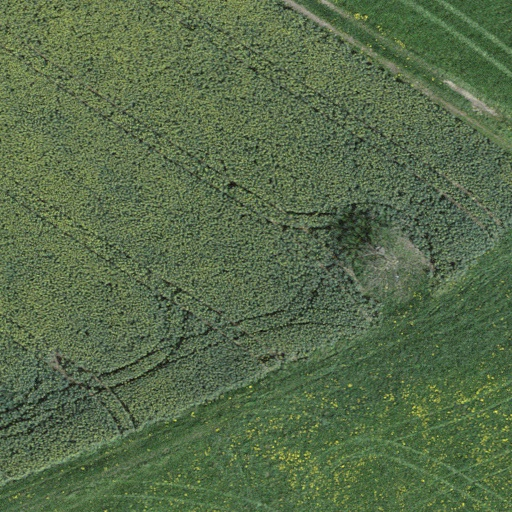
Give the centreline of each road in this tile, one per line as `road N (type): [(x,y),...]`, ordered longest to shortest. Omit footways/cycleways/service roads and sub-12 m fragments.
road 1 (track): [(0,496),(438,317),(511,268)]
road 2 (track): [(351,0),(511,115)]
